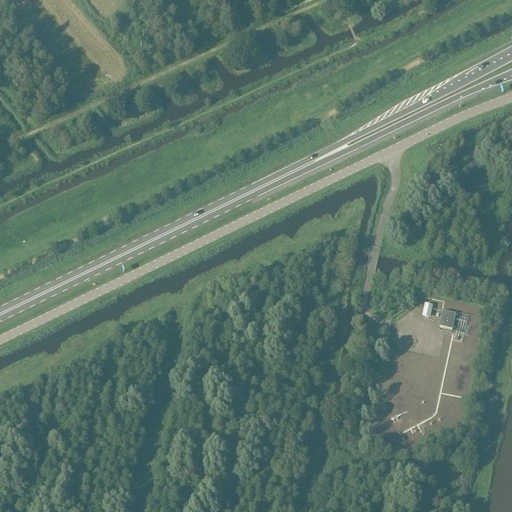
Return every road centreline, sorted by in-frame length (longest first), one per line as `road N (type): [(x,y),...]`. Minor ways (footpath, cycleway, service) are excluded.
road 1 (unclassified): [(511,96),(0,338)]
road 2 (primary): [(0,314),(315,160)]
road 3 (primary): [(511,53),(315,160)]
road 4 (primary): [(315,160),(511,74)]
